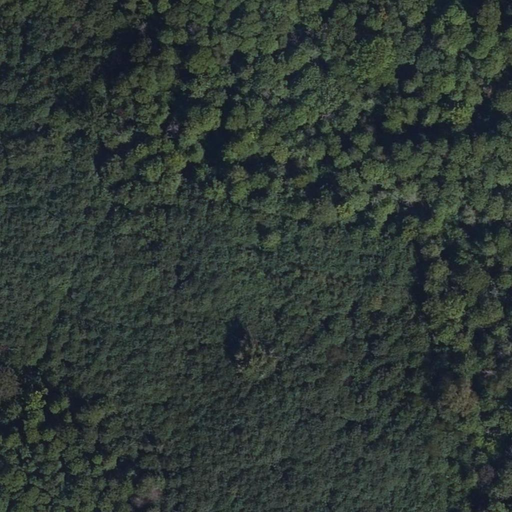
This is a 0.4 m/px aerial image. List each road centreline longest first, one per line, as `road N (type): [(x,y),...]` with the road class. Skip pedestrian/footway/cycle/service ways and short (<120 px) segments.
road 1 (unknown): [(429,511),(110,177)]
road 2 (unknown): [(0,377),(110,177),(0,153)]
